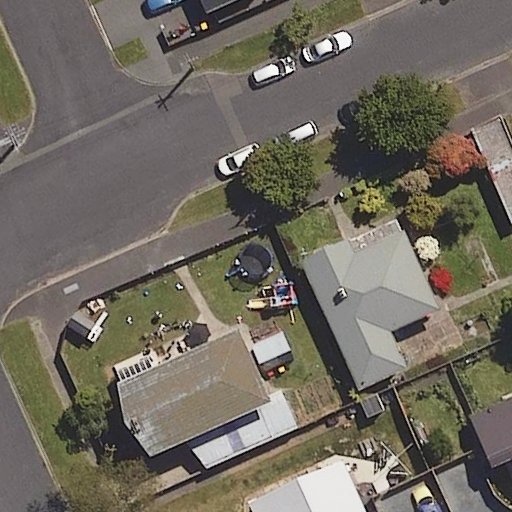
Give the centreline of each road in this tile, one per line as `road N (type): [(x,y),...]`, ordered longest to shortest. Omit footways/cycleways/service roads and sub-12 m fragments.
road 1 (residential): [(121,173),(511,0)]
road 2 (residential): [(121,173),(42,0)]
road 3 (residential): [(0,228),(121,173)]
